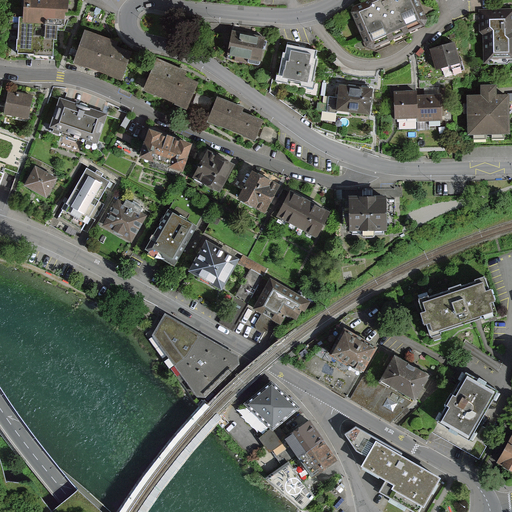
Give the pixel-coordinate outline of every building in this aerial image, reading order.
[(19,18),(19,53),(54,54),(54,24),(66,24),(66,13),(69,13),(69,0),(26,0),(26,18),(19,18)] [(355,9),(371,48),(405,34),(404,31),(428,22),(419,0),(368,0),(370,3),(355,9)] [(487,62),(511,61),(511,8),(506,9),(506,12),(482,12),(483,31),(486,31),(487,62)] [(267,35),(233,28),(229,51),(252,55),(251,59),(262,62),(267,35)] [(116,42),(86,32),(76,63),(120,77),(129,51),(115,46),(116,42)] [(463,63),(458,42),(435,47),(440,69),(463,63)] [(319,51),(289,45),(287,54),(285,53),(279,80),(314,87),(320,59),(317,58),(319,51)] [(185,71),(157,59),(144,88),(186,107),(197,83),(182,76),(185,71)] [(375,87),(342,83),(339,111),(372,115),(375,87)] [(471,97),(472,135),(511,133),(511,96),(499,97),(498,86),(484,86),(484,97),(471,97)] [(397,119),(420,118),(420,93),(419,90),(397,91),(397,119)] [(32,95),(6,91),(3,114),(29,118),(32,95)] [(443,92),(420,93),(420,118),(420,123),(444,123),(443,92)] [(217,97),(208,121),(256,139),(263,121),(242,112),(244,107),(217,97)] [(105,114),(60,98),(48,128),(94,145),(105,114)] [(333,119),(334,112),(323,110),(322,118),(333,119)] [(123,123),(118,136),(125,138),(129,125),(123,123)] [(138,157),(152,162),(155,155),(170,160),(168,166),(181,171),(191,143),(149,128),(138,157)] [(219,191),(234,161),(210,149),(194,178),(219,191)] [(56,178),(34,166),(23,185),(45,198),(56,178)] [(0,197),(10,171),(0,167),(0,197)] [(109,182),(87,170),(68,204),(91,216),(109,182)] [(253,172),(239,200),(268,214),(282,186),(253,172)] [(332,213),(292,192),(279,216),(319,237),(332,213)] [(386,196),(349,197),(349,231),(387,231),(386,196)] [(147,215),(117,198),(101,225),(131,243),(147,215)] [(169,211),(146,250),(174,267),(197,227),(169,211)] [(240,257),(206,239),(188,271),(222,290),(240,257)] [(266,275),(250,306),(280,322),(284,313),(295,318),(300,309),(304,311),(311,299),(266,275)] [(427,323),(430,333),(494,312),(490,302),(494,301),(490,290),(487,291),(483,279),(419,300),(423,311),(420,312),(424,324),(427,323)] [(236,332),(250,305),(236,297),(221,325),(236,332)] [(165,315),(152,334),(197,398),(205,397),(238,365),(237,353),(165,315)] [(377,347),(344,328),(328,355),(362,374),(377,347)] [(429,373),(395,355),(381,381),(416,399),(429,373)] [(467,439),(496,388),(464,370),(436,421),(467,439)] [(295,408),(272,384),(251,404),(272,426),(275,428),(278,425),(295,408)] [(297,456),(322,439),(308,419),(287,435),(278,425),(275,428),(272,426),(258,438),(284,466),(297,456)] [(378,490),(416,511),(417,511),(438,477),(400,455),(401,453),(354,426),(344,433),(356,449),(366,454),(360,464),(385,478),(378,490)] [(511,468),(511,436),(499,461),(511,468)] [(284,466),(268,478),(299,503),(301,502),(314,493),(305,483),(313,478),(338,459),(322,439),(297,456),(284,466)] [(328,482),(314,493),(301,502),(311,511),(330,511),(344,499),(328,482)]
